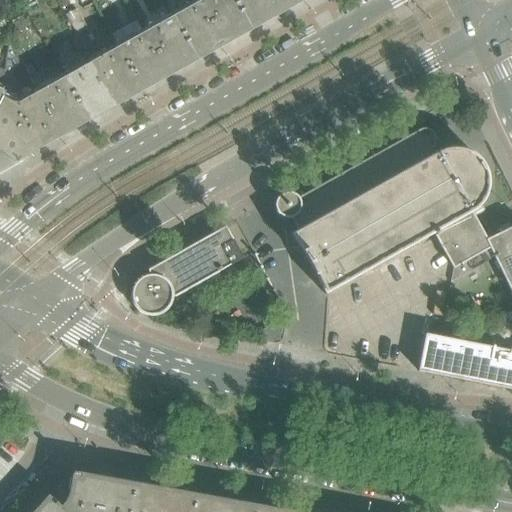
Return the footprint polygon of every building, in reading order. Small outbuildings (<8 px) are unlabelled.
[(250,30),(233,0),(205,0),(172,19),(195,61),(250,30)] [(233,0),(250,30),(303,0),(233,0)] [(195,61),(172,19),(118,49),(142,91),(195,61)] [(89,45),(82,32),(87,30),(82,22),(72,28),(76,35),(83,48),(89,45)] [(83,48),(76,35),(70,39),(77,52),(83,48)] [(19,104),(17,103),(16,94),(31,85),(28,79),(16,56),(10,46),(8,46),(4,72),(2,90),(0,93),(0,149),(16,161),(38,149),(23,121),(19,104)] [(142,91),(118,49),(108,55),(104,49),(72,67),(74,74),(64,79),(88,121),(142,91)] [(88,121),(64,79),(54,85),(51,79),(34,89),(37,95),(20,104),(19,104),(23,121),(38,149),(88,121)] [(471,213),(473,212),(478,208),(483,202),(486,195),(488,188),(488,185),(488,180),(486,173),(483,166),(482,166),(478,160),(473,155),(466,152),(459,150),(454,150),(452,149),(448,150),(444,150),(441,152),(437,153),(432,156),(429,151),(430,150),(433,147),(435,143),(435,141),(435,139),(433,135),(431,132),(427,130),(423,130),(420,130),(418,131),(343,173),(298,198),(297,198),(294,195),(289,194),(285,194),(281,195),(277,198),(275,202),(275,204),(275,206),(274,208),(276,212),(279,216),(282,219),(287,220),(291,219),(298,231),(291,235),(302,252),(314,273),(325,295),(326,295),(343,285),(434,235),(471,213)] [(511,352),(498,350),(427,336),(425,336),(418,372),(503,389),(511,390),(511,228),(497,235),(486,241),(481,231),(471,213),(434,235),(441,247),(444,254),(453,269),(453,270),(450,282),(481,266),(477,258),(468,263),(467,262),(490,249),(492,252),(511,293),(511,352)] [(166,300),(215,272),(218,277),(227,272),(225,267),(236,260),(219,229),(141,272),(142,277),(136,279),(131,282),(128,287),(125,292),(125,298),(125,303),(128,308),(131,313),(136,316),(141,318),(146,318),(152,317),(157,314),(161,311),(164,306),(166,300)] [(317,438),(319,430),(305,427),(303,436),(317,438)] [(129,511),(135,485),(132,485),(133,483),(121,481),(121,483),(73,474),(72,479),(70,479),(68,490),(70,491),(68,497),(65,504),(61,509),(64,511),(129,511)] [(192,511),(196,496),(193,496),(194,494),(182,492),(182,494),(172,492),(149,488),(149,486),(138,484),(137,486),(135,485),(129,511),(192,511)] [(255,511),(257,507),(254,507),(255,505),(243,503),(243,505),(210,499),(210,497),(198,495),(198,497),(196,496),(192,511),(255,511)] [(64,511),(61,509),(48,498),(35,511),(64,511)]
